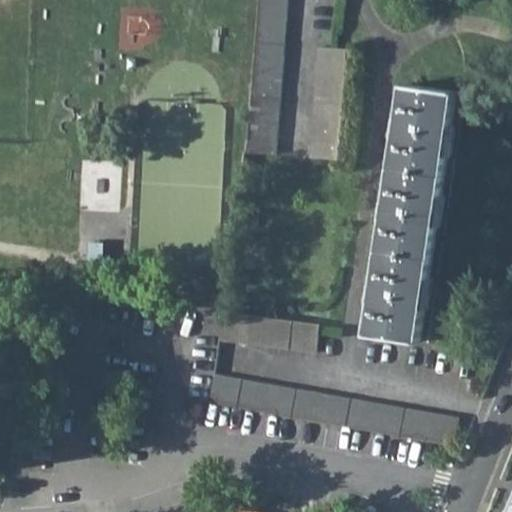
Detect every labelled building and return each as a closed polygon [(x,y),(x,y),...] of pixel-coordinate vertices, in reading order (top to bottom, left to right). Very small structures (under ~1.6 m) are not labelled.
[(248,140),(246,155),(277,157),(288,0),(260,0),(250,140),(248,140)] [(320,49),(312,159),(340,161),(348,51),(320,49)] [(368,333),(419,341),(460,91),(408,84),(368,333)] [(319,324),(223,311),(222,317),(219,339),(315,352),(319,324)] [(220,404),(454,443),(459,416),(214,374),(211,392),(220,404)]
